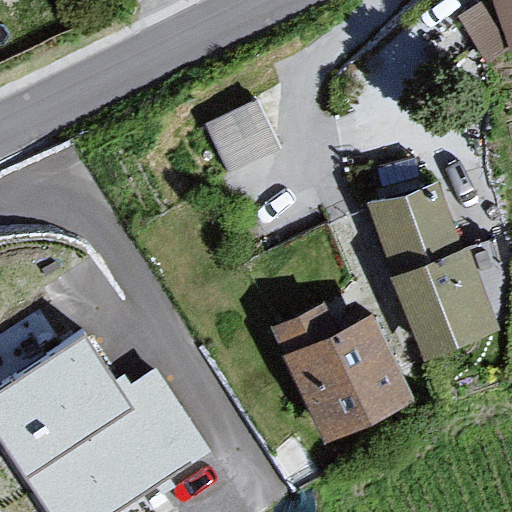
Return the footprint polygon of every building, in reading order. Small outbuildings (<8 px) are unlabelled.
[(511,0),(461,0),(484,56),(511,45),(511,0)] [(256,87),(205,113),(229,160),(280,134),(256,87)] [(425,191),(358,201),(421,371),(498,330),(425,191)] [(375,321),(282,362),(322,455),(413,406),(375,321)] [(83,329),(0,381),(0,432),(51,511),(111,511),(208,450),(156,369),(122,390),(83,329)]
